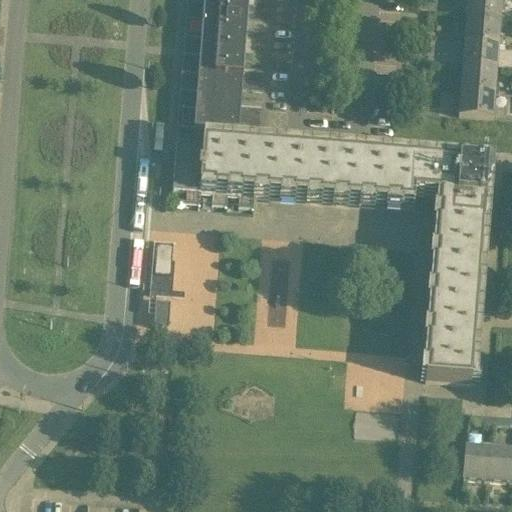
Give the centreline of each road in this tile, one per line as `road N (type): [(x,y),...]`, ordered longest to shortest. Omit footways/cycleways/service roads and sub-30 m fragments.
road 1 (residential): [(112,339),(139,0)]
road 2 (residential): [(414,364),(112,339)]
road 3 (residential): [(21,0),(0,240)]
road 4 (residential): [(0,483),(79,387)]
